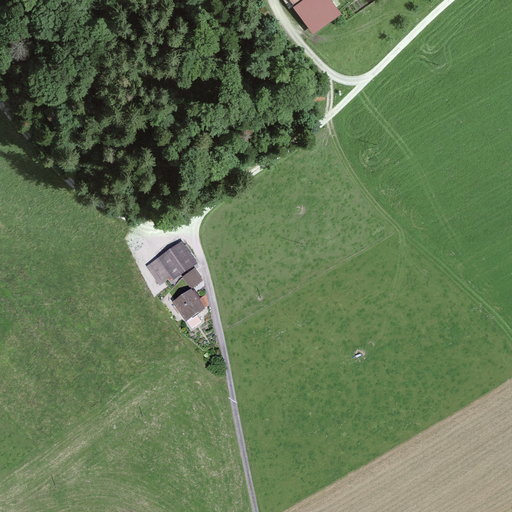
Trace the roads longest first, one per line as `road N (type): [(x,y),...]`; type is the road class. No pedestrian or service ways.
road 1 (track): [(255,511),(193,224)]
road 2 (track): [(0,83),(80,196),(134,225),(193,224)]
road 3 (track): [(272,0),(335,79),(373,74)]
